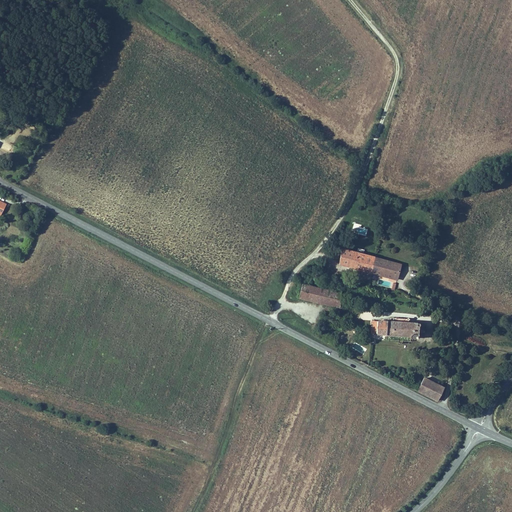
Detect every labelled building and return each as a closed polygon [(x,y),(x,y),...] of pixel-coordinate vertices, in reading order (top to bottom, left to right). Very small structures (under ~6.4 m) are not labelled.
[(368,228),(353,225),(352,233),(366,236),(368,228)] [(401,266),(342,250),(340,265),(397,281),(401,266)] [(299,300),(310,303),(313,287),(302,285),(299,300)] [(342,293),(313,287),(310,303),(341,309),(342,293)] [(371,322),(370,336),(410,339),(410,341),(419,342),(420,324),(409,324),(409,320),(388,318),(387,323),(371,322)] [(417,392),(438,402),(445,388),(424,378),(417,392)]
